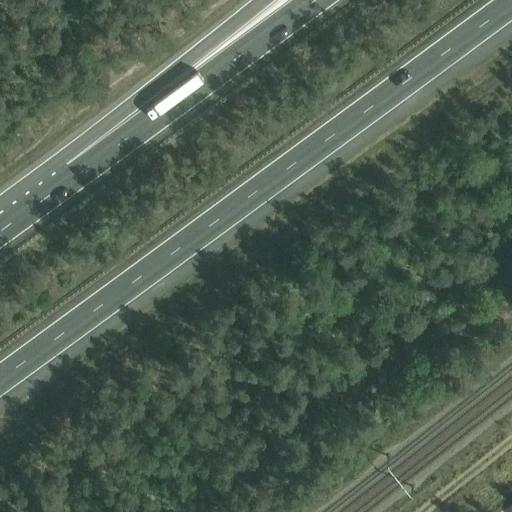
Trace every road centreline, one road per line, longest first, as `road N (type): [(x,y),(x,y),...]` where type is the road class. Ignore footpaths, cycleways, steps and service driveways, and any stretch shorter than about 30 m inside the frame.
road 1 (motorway): [(0,378),(511,4)]
road 2 (motorway): [(316,0),(75,177)]
road 3 (motorway): [(271,0),(75,177)]
road 4 (track): [(417,511),(511,437)]
